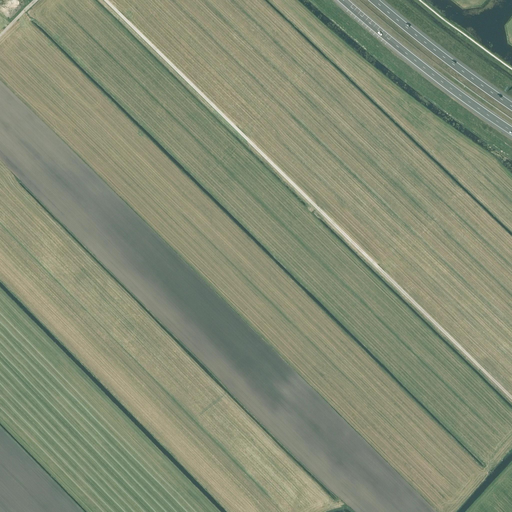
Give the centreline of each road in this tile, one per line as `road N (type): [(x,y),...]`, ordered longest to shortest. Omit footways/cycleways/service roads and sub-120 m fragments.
road 1 (motorway): [(342,0),(511,131)]
road 2 (motorway): [(511,108),(372,0)]
